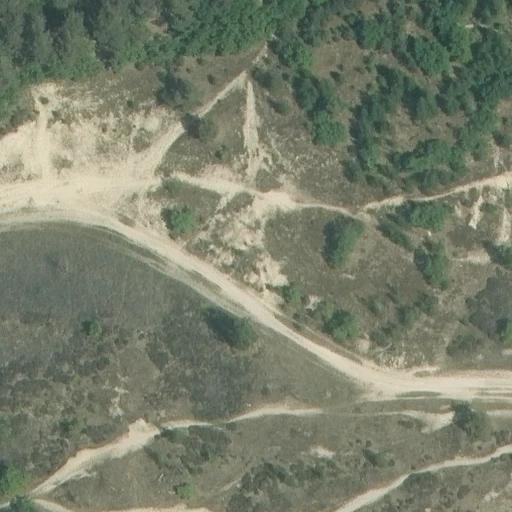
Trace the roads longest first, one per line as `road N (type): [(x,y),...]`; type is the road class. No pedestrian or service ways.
road 1 (track): [(511,385),(391,392),(139,432),(0,509)]
road 2 (track): [(391,392),(150,257),(59,219),(0,232)]
